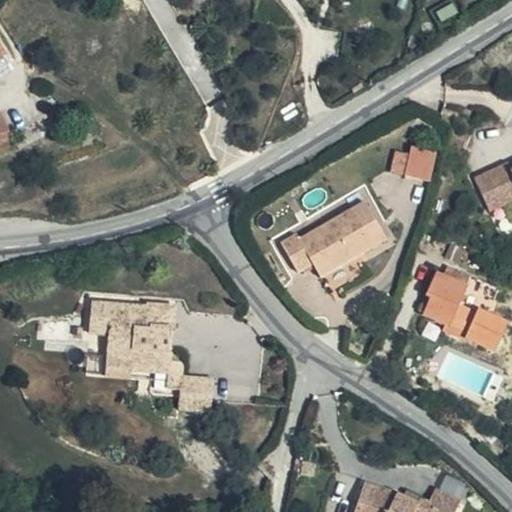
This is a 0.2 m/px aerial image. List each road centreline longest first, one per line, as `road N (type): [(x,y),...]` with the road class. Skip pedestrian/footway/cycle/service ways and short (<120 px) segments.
road 1 (tertiary): [(511,13),(192,204)]
road 2 (residential): [(318,353),(448,436),(511,497)]
road 3 (tertiary): [(192,204),(0,247)]
road 4 (residential): [(192,204),(276,314),(318,353)]
road 5 (residential): [(318,353),(276,511)]
